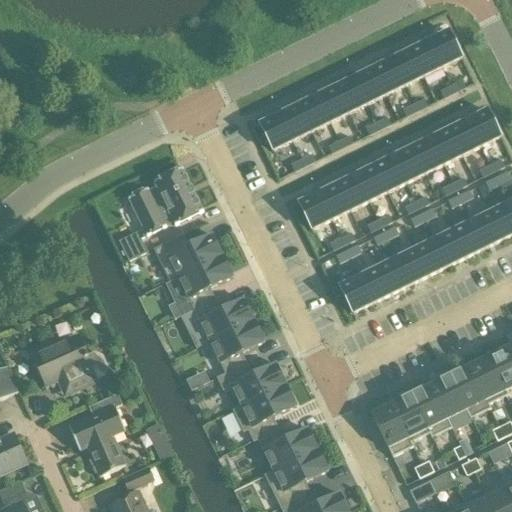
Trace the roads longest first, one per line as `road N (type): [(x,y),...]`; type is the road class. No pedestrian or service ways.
road 1 (residential): [(329,377),(193,109)]
road 2 (residential): [(415,0),(193,109)]
road 3 (residential): [(193,109),(76,171),(0,225)]
road 4 (residential): [(511,289),(329,377)]
road 5 (residential): [(392,511),(329,377)]
